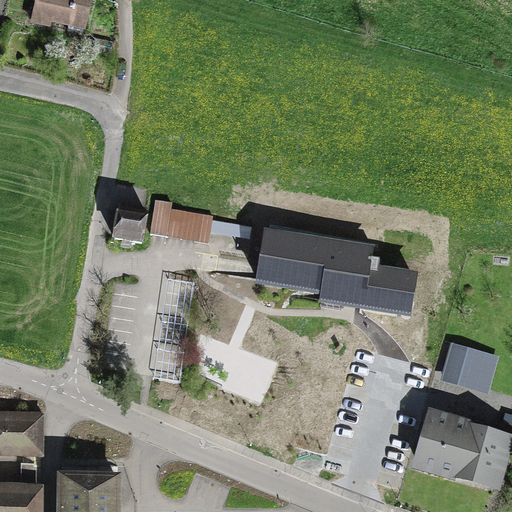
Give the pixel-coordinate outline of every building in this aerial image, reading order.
[(37,0),(33,23),(49,26),(51,21),(84,29),(91,0),(37,0)] [(209,244),(213,217),(172,210),(173,204),(157,202),(151,235),(209,244)] [(147,214),(119,209),(114,239),(142,244),(147,214)] [(369,253),(268,238),(261,283),(323,293),(322,301),(408,314),(414,280),(367,272),(369,253)] [(474,385),(481,357),(453,349),(445,378),(474,385)] [(0,452),(41,454),(42,418),(0,417),(0,452)] [(504,444),(468,433),(470,428),(433,417),(419,465),(456,476),(457,471),(493,481),(504,444)] [(118,503),(118,467),(62,466),(61,511),(103,511),(103,503),(118,503)] [(0,511),(40,511),(40,490),(0,489),(0,511)]
